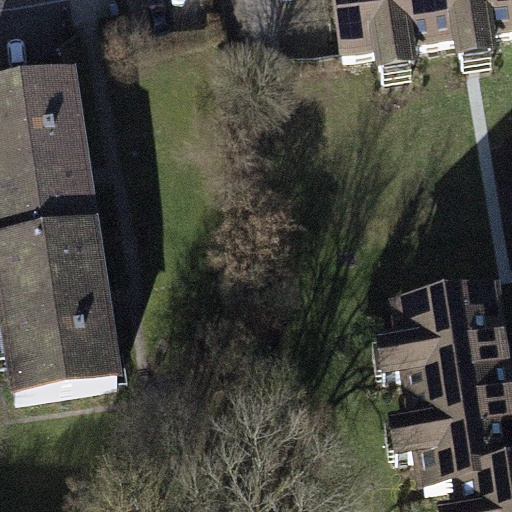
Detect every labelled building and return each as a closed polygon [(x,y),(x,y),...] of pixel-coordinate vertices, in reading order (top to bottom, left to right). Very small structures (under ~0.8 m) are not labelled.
[(511,0),(339,0),(349,62),(511,38),(511,0)] [(78,87),(0,98),(0,252),(101,237),(78,87)] [(101,237),(0,252),(0,277),(20,404),(125,388),(101,237)] [(511,478),(511,424),(493,300),(399,314),(426,491),(457,487),(511,478)] [(511,511),(511,478),(457,487),(460,511),(511,511)]
